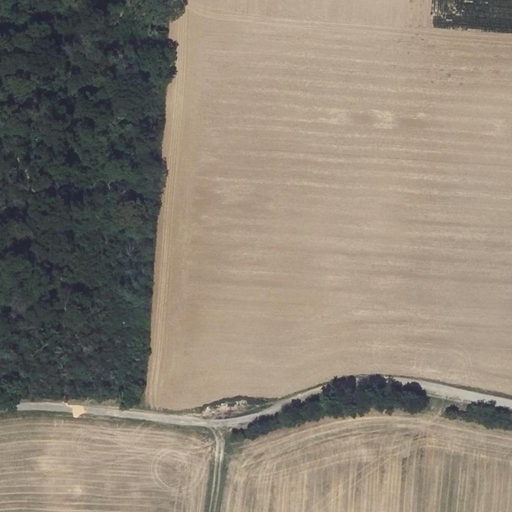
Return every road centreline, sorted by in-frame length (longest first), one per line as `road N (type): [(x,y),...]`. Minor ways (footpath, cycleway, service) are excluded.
road 1 (track): [(225,423),(342,383),(382,379),(511,402)]
road 2 (unclassified): [(0,408),(225,423)]
